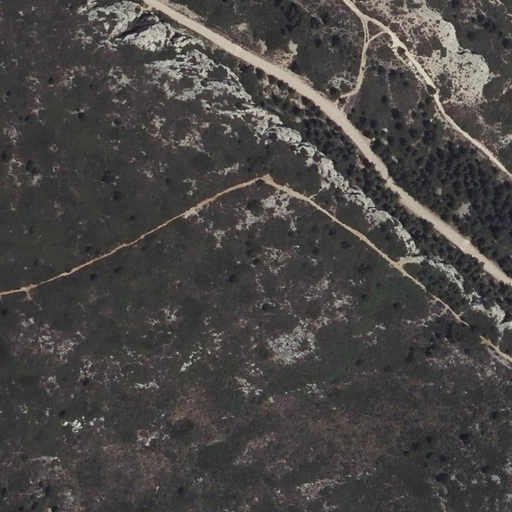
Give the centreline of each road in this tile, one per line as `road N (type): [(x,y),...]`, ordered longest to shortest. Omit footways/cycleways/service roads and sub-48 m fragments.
road 1 (track): [(151,0),(314,95),(401,195),(511,284)]
road 2 (track): [(343,0),(366,33),(341,120)]
